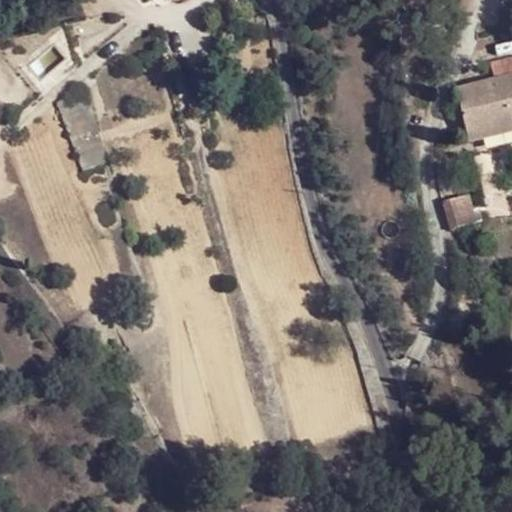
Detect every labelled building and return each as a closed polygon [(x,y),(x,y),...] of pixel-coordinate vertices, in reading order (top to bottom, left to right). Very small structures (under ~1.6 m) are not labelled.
[(430,19),(400,21),(399,37),(429,33),(430,19)] [(511,123),(511,59),(493,63),(496,81),(456,91),(463,133),(511,123)] [(79,171),(104,165),(87,94),(62,100),(79,171)] [(462,211),(468,235),(479,231),(470,207),(462,210),(462,211)] [(450,243),(468,235),(462,211),(441,218),(450,243)] [(69,279),(105,265),(94,236),(58,250),(69,279)] [(196,511),(215,511),(213,500),(195,505),(196,511)]
